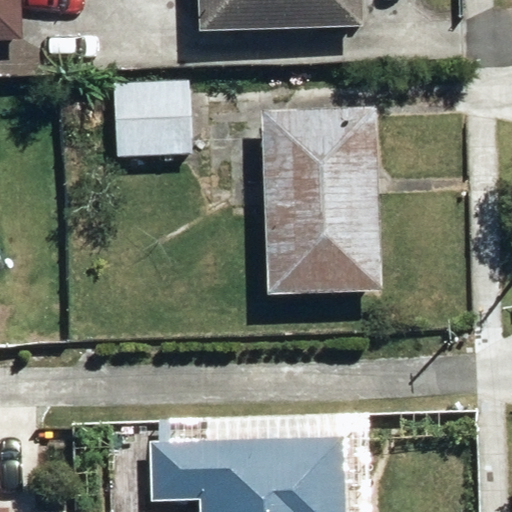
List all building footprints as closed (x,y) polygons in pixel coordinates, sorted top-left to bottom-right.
[(0,0),(0,41),(34,40),(32,0),(0,0)] [(213,0),(214,31),(376,27),(375,0),(213,0)] [(203,84),(119,83),(117,157),(202,159),(203,84)] [(397,291),(388,106),(275,111),(284,296),(397,291)] [(211,500),(211,511),(359,511),(357,435),(161,441),(163,501),(211,500)]
